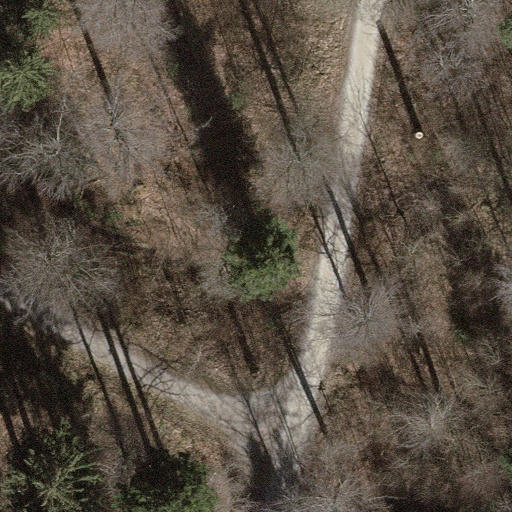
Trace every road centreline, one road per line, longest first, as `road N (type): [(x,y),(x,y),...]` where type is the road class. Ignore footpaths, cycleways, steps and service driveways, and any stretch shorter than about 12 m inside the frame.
road 1 (track): [(298,429),(333,283),(374,0)]
road 2 (track): [(298,429),(153,376),(0,293)]
